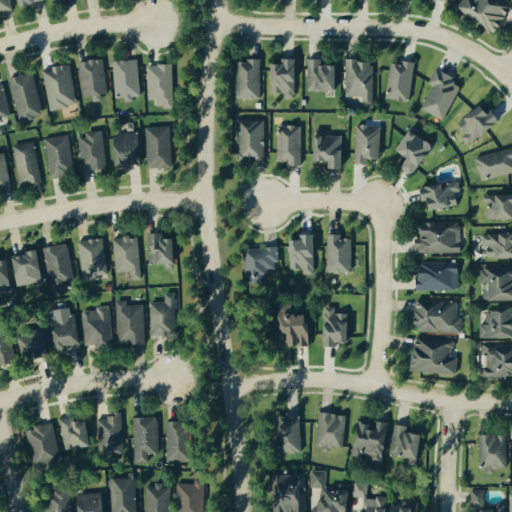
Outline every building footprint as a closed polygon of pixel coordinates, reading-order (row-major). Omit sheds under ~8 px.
[(464,0),(459,9),(499,32),(511,9),(511,7),(501,1),(501,0),(464,0)] [(85,96),(110,93),(104,57),(80,61),(85,96)] [(276,92),(287,92),(287,97),(297,97),(297,81),(301,81),(300,57),(285,58),(285,62),(276,63),(276,92)] [(262,98),(263,59),(240,58),(239,97),(262,98)] [(341,89),(340,63),(323,64),(323,58),(310,58),(311,90),(341,89)] [(141,59),(115,60),(116,98),(142,97),(141,59)] [(362,101),(373,101),(375,59),(348,59),(347,95),(362,96),(362,101)] [(392,61),(387,97),(411,101),(417,61),(403,59),(402,63),(392,61)] [(52,109),(79,104),(72,63),(44,69),(52,109)] [(150,64),(151,99),(159,99),(159,107),(176,107),(175,63),(150,64)] [(445,119),(465,82),(438,68),(430,83),(435,85),(423,107),(445,119)] [(10,78),(22,121),(46,115),(34,71),(10,78)] [(458,123),(471,143),(504,121),(490,101),(458,123)] [(266,119),(239,120),(240,157),(255,157),(255,161),(267,161),(266,119)] [(304,125),(281,124),(280,163),(304,163),(304,125)] [(357,163),(370,163),(370,157),(382,158),(384,125),(359,124),(357,163)] [(148,126),(149,167),(173,166),(172,126),(148,126)] [(402,166),(414,175),(436,145),(414,128),(398,150),(409,158),(402,166)] [(107,168),(105,130),(87,131),(88,137),(81,138),(82,169),(107,168)] [(146,162),(145,132),(119,132),(120,169),(133,169),(133,162),(146,162)] [(52,177),(76,173),(70,134),(46,138),(52,177)] [(346,167),(347,134),(318,134),(318,160),(334,160),(334,167),(346,167)] [(22,185),(43,181),(36,141),(14,145),(22,185)] [(511,147),(477,157),(484,180),(511,172),(511,147)] [(462,205),(459,191),(462,190),(461,180),(419,187),(421,201),(427,200),(429,210),(462,205)] [(488,218),(511,217),(511,193),(488,194),(488,218)] [(462,222),(424,222),(424,238),(417,238),(417,253),(462,253),(462,222)] [(179,262),(178,237),(163,238),(163,232),(150,233),(151,263),(179,262)] [(511,255),(511,232),(485,232),(485,244),(488,244),(488,256),(511,255)] [(317,273),(318,233),(304,233),(304,239),(293,239),(293,267),(304,268),(304,273),(317,273)] [(354,271),(354,237),(344,237),(344,233),(329,233),(330,271),(354,271)] [(116,237),(117,271),(132,270),(133,279),(143,279),(141,236),(116,237)] [(84,276),(108,274),(107,238),(82,239),(84,276)] [(52,291),(68,289),(67,281),(75,280),(71,243),(47,246),(52,291)] [(246,248),(247,278),(271,277),(271,268),(280,267),(279,247),(246,248)] [(23,285),(49,280),(43,250),(17,255),(23,285)] [(0,259),(0,288),(14,288),(13,259),(0,259)] [(460,262),(420,262),(421,290),(460,289),(460,262)] [(511,298),(511,268),(484,269),(484,299),(511,298)] [(166,301),(152,301),(153,335),(178,335),(177,292),(166,292),(166,301)] [(145,304),(128,304),(128,300),(117,300),(119,344),(147,342),(145,304)] [(418,331),(464,331),(464,317),(459,317),(459,301),(418,300),(418,331)] [(315,345),(314,313),(295,313),(294,304),(284,304),(285,346),(315,345)] [(113,344),(112,307),(85,308),(85,344),(113,344)] [(327,346),(342,346),(342,341),(352,342),(353,319),(350,319),(350,313),(338,312),(338,307),(328,307),(327,346)] [(511,307),(488,307),(488,323),(482,323),(482,336),(511,337),(511,307)] [(57,316),(60,347),(84,346),(82,315),(57,316)] [(0,364),(17,363),(12,324),(0,325),(0,326),(0,330),(0,364)] [(22,333),(30,358),(54,351),(47,326),(22,333)] [(460,357),(453,357),(454,339),(417,337),(415,370),(459,372),(460,357)] [(511,343),(484,344),(485,353),(487,353),(488,375),(511,374),(511,343)] [(343,449),(349,414),(322,411),(317,444),(326,445),(326,446),(343,449)] [(303,412),(286,412),(287,420),(279,421),(280,445),(291,445),(291,452),(304,452),(303,412)] [(125,453),(124,415),(100,416),(101,450),(112,449),(112,453),(125,453)] [(161,451),(160,416),(135,417),(136,462),(152,462),(151,452),(161,451)] [(63,418),(67,449),(95,445),(92,420),(76,421),(76,417),(63,418)] [(354,457),(386,461),(391,422),(376,420),(375,423),(359,420),(354,457)] [(194,421),(168,421),(169,462),(194,461),(194,421)] [(36,466),(62,460),(54,423),(28,429),(36,466)] [(426,433),(409,431),(410,425),(396,423),(393,454),(411,456),(410,463),(422,464),(426,433)] [(508,433),(481,434),(482,470),(499,469),(499,467),(509,467),(508,433)] [(329,471),(312,469),(311,486),(320,487),(318,511),(351,511),(353,489),(328,488),(329,471)] [(274,474),(275,511),(306,511),(306,473),(274,474)] [(112,511),(138,511),(139,478),(112,477),(112,511)] [(179,483),(178,511),(205,511),(206,479),(196,479),(196,483),(179,483)] [(389,511),(390,507),(387,507),(388,498),(369,496),(370,483),(356,481),(355,496),(366,497),(364,510),(363,510),(363,511),(389,511)] [(146,511),(171,511),(172,485),(148,484),(146,511)] [(73,511),(72,488),(57,489),(57,511),(73,511)] [(471,490),(474,506),(488,504),(486,488),(471,490)] [(79,495),(81,511),(107,511),(104,491),(79,495)] [(417,511),(418,503),(396,503),(395,511),(417,511)]
